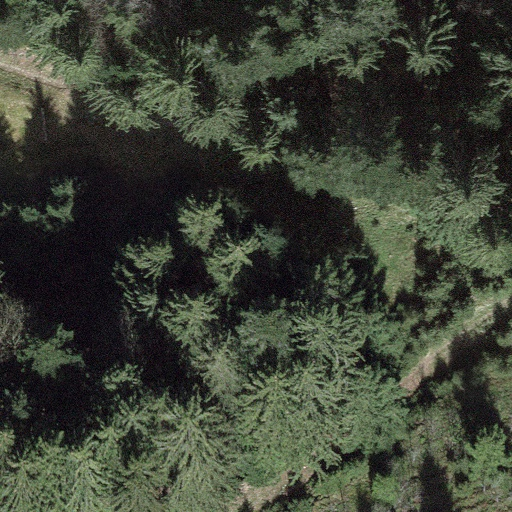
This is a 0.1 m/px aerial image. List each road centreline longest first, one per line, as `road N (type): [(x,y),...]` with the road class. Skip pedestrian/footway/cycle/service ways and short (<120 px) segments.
road 1 (track): [(511,204),(0,51)]
road 2 (track): [(253,511),(511,304)]
